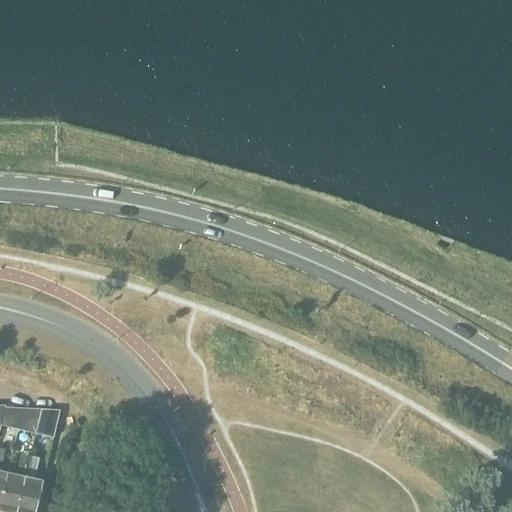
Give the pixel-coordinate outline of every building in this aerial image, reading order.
[(4,408),(0,423),(0,426),(17,431),(22,409),(4,408)] [(40,410),(22,409),(17,431),(34,435),(40,410)] [(59,411),(40,410),(34,435),(52,439),(59,411)] [(0,511),(17,511),(29,458),(20,456),(16,477),(7,475),(0,504),(0,511)] [(35,511),(42,483),(33,481),(38,460),(29,458),(17,511),(35,511)]
